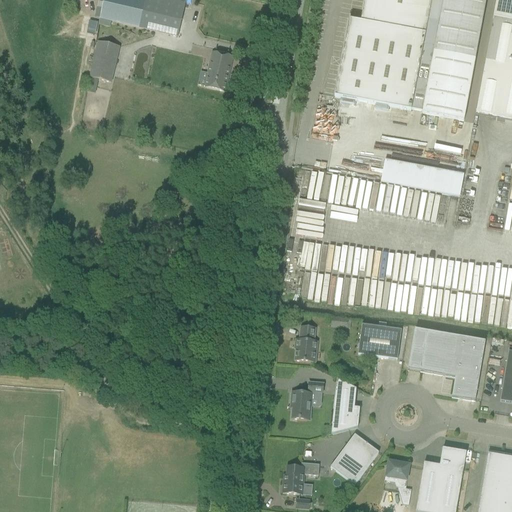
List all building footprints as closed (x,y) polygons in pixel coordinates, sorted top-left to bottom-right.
[(103,0),(100,14),(99,20),(110,22),(137,29),(167,35),(177,38),(185,5),(165,0),(103,0)] [(348,22),(334,98),(343,100),(410,113),(411,111),(422,113),(421,115),(463,123),(465,109),(474,62),(485,0),(364,0),(360,24),(348,22)] [(511,0),(495,0),(492,20),(493,20),(511,23),(511,0)] [(493,20),(475,118),(511,125),(511,23),(493,20)] [(89,22),(88,33),(97,34),(98,23),(89,22)] [(98,44),(90,79),(98,81),(111,84),(117,57),(107,54),(109,46),(98,44)] [(208,75),(205,89),(213,91),(223,93),(226,78),(227,78),(232,58),(212,54),(210,64),(211,64),(208,74),(208,75)] [(384,162),(380,184),(459,198),(463,177),(384,162)] [(341,200),(340,207),(389,215),(393,188),(345,180),(345,179),(325,176),(320,203),(333,205),(334,199),(341,200)] [(401,190),(396,218),(411,220),(415,192),(401,190)] [(401,332),(361,326),(357,356),(397,362),(401,332)] [(294,362),(312,364),(313,353),(316,353),(317,344),(313,343),(315,330),(300,329),(298,342),(296,341),(294,362)] [(426,333),(419,374),(432,376),(435,376),(454,380),(452,396),(451,399),(468,402),(474,403),(485,343),(439,335),(426,333)] [(511,349),(508,349),(499,403),(511,405),(511,349)] [(355,391),(336,381),(330,436),(357,429),(359,410),(354,409),(355,391)] [(322,386),(308,384),(308,393),(309,393),(308,396),(291,394),(290,405),(292,405),(291,420),(307,422),(309,400),(317,401),(317,394),(322,394),(322,386)] [(378,454),(354,436),(330,469),(354,487),(378,454)] [(443,451),(442,451),(441,461),(440,461),(439,468),(423,465),(415,511),(455,511),(462,472),(465,454),(458,453),(457,452),(457,454),(447,452),(447,455),(443,454),(443,451)] [(477,511),(511,511),(511,459),(487,455),(477,511)] [(388,463),(385,479),(384,485),(385,485),(386,479),(396,481),(398,486),(404,487),(404,488),(405,489),(408,467),(398,465),(399,463),(391,462),(391,461),(390,460),(390,461),(388,461),(388,463)] [(285,484),(283,484),(282,495),(299,496),(300,486),(302,486),(303,476),(318,478),(319,466),(301,465),(300,469),(286,468),(285,484)] [(410,492),(397,489),(402,507),(408,507),(410,492)] [(309,502),(296,501),(295,510),(308,511),(309,502)]
